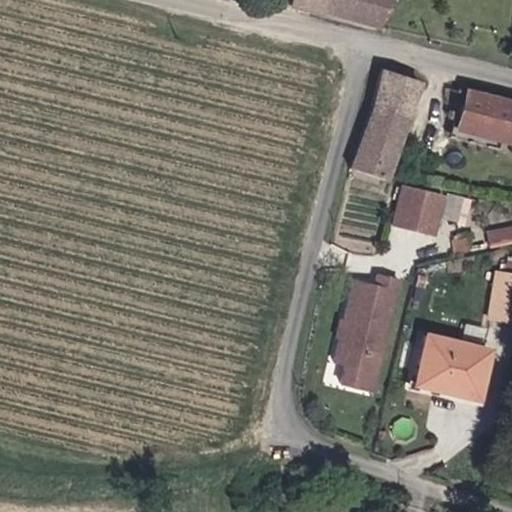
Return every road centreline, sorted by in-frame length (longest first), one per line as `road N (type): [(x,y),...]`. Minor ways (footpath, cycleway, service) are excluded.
road 1 (residential): [(364,42),(283,376),(286,400),(318,447),(502,511)]
road 2 (unclassified): [(188,0),(364,42)]
road 3 (unclassified): [(364,42),(511,77)]
